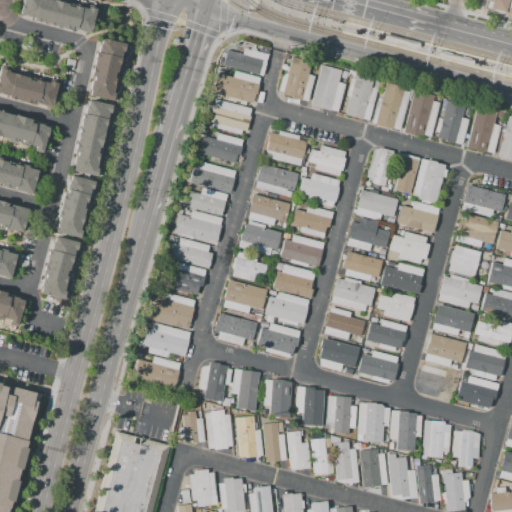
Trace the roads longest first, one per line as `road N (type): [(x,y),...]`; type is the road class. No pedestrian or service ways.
road 1 (secondary): [(165,0),(35,511)]
road 2 (tertiary): [(206,8),(511,92)]
road 3 (secondary): [(66,511),(146,213)]
road 4 (secondary): [(146,213),(206,8)]
